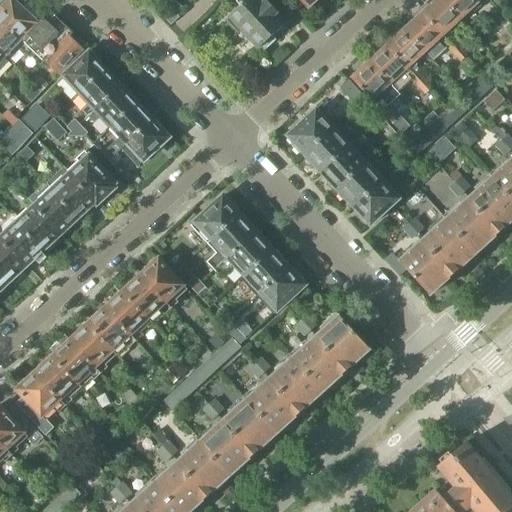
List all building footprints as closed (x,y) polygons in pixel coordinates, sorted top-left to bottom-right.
[(59,28),(44,15),(42,17),(23,0),(7,0),(0,8),(0,19),(25,45),(57,75),(81,50),(67,35),(69,33),(61,26),(59,28)] [(266,0),(236,0),(236,1),(239,5),(224,19),(238,34),(242,30),(259,48),(260,47),(264,50),(274,40),(272,36),(285,25),(274,14),(277,12),(266,0)] [(317,0),(299,0),(307,9),(317,0)] [(439,0),(436,0),(422,13),(447,40),(449,39),(445,34),(462,18),(455,10),(454,10),(451,8),(450,9),(447,6),(446,7),(439,0)] [(481,0),(439,0),(446,7),(447,6),(450,9),(451,8),(454,10),(455,10),(462,18),(481,0)] [(177,2),(173,2),(169,6),(176,13),(182,7),(177,2)] [(447,40),(422,13),(406,28),(414,37),(413,37),(416,40),(414,42),(417,45),(416,45),(424,54),(426,51),(434,61),(447,49),(443,44),(447,40)] [(0,50),(7,57),(10,60),(25,45),(0,19),(0,50)] [(406,28),(387,46),(408,69),(424,54),(416,45),(417,45),(414,42),(416,40),(413,37),(414,37),(406,28)] [(451,54),(460,46),(451,37),(449,39),(447,40),(443,44),(447,49),(451,54)] [(408,69),(387,46),(368,63),(376,72),(377,71),(379,73),(381,72),(384,75),(384,74),(392,83),(391,84),(397,91),(411,79),(408,76),(412,73),(408,69)] [(468,55),(460,46),(451,54),(460,63),(468,55)] [(79,95),(106,70),(105,69),(105,66),(100,60),(96,60),(89,52),(82,59),(82,60),(63,78),(79,95)] [(376,72),(368,63),(351,79),(372,102),(379,95),(381,97),(373,104),(392,125),(400,118),(389,105),(400,95),(397,91),(391,84),(392,83),(384,74),(384,75),(381,72),(379,73),(377,71),(376,72)] [(416,69),(412,72),(412,73),(408,76),(411,79),(417,86),(425,79),(416,69)] [(88,118),(121,87),(115,80),(115,77),(110,71),(106,71),(106,70),(79,95),(88,105),(82,110),(88,118)] [(42,90),(49,84),(38,74),(32,80),(42,90)] [(495,85),(486,74),(481,79),(479,80),(489,90),(495,85)] [(425,79),(417,86),(425,95),(433,87),(425,79)] [(340,88),(356,106),(365,98),(349,80),(340,88)] [(489,90),(479,80),(476,83),(473,85),(483,96),(489,90)] [(483,96),(473,85),(471,88),(467,91),(477,102),(483,96)] [(41,92),(35,87),(25,96),(31,102),(41,92)] [(110,129),(137,104),(136,103),(136,99),(131,94),(127,94),(121,87),(88,118),(94,123),(100,118),(110,129)] [(55,97),(49,92),(48,91),(40,100),(46,106),(55,97)] [(477,102),(467,91),(466,92),(461,97),(470,107),(477,102)] [(496,91),(484,102),(492,111),(505,100),(496,91)] [(470,107),(461,97),(456,101),(454,102),(464,113),(470,107)] [(464,113),(454,102),(451,106),(448,108),(458,119),(464,113)] [(36,104),(34,106),(22,119),(35,132),(50,117),(36,104)] [(137,104),(110,129),(118,138),(101,153),(108,161),(116,154),(125,145),(143,128),(151,120),(137,104)] [(482,107),(477,111),(480,115),(485,110),(482,107)] [(458,119),(448,108),(446,110),(442,114),(452,124),(458,119)] [(305,154),(335,127),(318,109),(289,136),(296,144),(296,148),(301,153),(304,153),(305,154)] [(374,122),(381,115),(376,109),(368,116),(374,122)] [(1,115),(11,124),(15,119),(6,110),(1,115)] [(433,112),(425,120),(429,125),(431,124),(436,119),(438,117),(433,112)] [(452,124),(442,114),(441,115),(438,117),(436,119),(445,130),(452,124)] [(389,122),(381,115),(374,122),(381,129),(389,122)] [(44,127),(45,128),(57,142),(67,133),(53,118),(44,127)] [(7,130),(22,145),(33,134),(18,119),(7,130)] [(75,119),(67,127),(71,132),(68,135),(69,136),(84,137),(88,133),(75,119)] [(445,130),(436,119),(431,124),(429,125),(439,136),(445,130)] [(143,128),(125,145),(134,155),(131,158),(137,165),(167,137),(151,120),(143,128)] [(462,123),(454,131),(462,139),(467,134),(467,128),(462,123)] [(439,136),(429,125),(426,129),(423,131),(433,141),(439,136)] [(495,126),(491,130),(501,140),(507,135),(501,128),(495,126)] [(351,145),(350,144),(335,127),(305,154),(306,156),(306,159),(311,164),(315,165),(322,172),(351,145)] [(22,145),(7,130),(4,133),(0,137),(0,143),(12,156),(22,145)] [(433,141),(423,131),(421,133),(417,136),(417,137),(427,147),(433,141)] [(361,133),(350,144),(351,145),(322,172),(328,179),(328,183),(333,188),(337,188),(338,190),(368,162),(358,152),(369,142),(361,133)] [(511,149),(511,139),(507,134),(507,135),(501,140),(510,151),(511,149)] [(427,147),(417,137),(416,138),(410,142),(412,144),(417,149),(420,153),(427,147)] [(440,164),(456,149),(446,138),(429,152),(440,164)] [(510,151),(501,140),(494,146),(504,157),(510,151)] [(415,150),(410,145),(409,146),(407,144),(400,150),(407,158),(415,150)] [(35,155),(28,147),(20,155),(27,162),(35,155)] [(419,154),(415,150),(407,158),(413,165),(420,158),(417,155),(419,154)] [(82,165),(71,174),(95,201),(97,203),(114,188),(112,186),(114,184),(85,153),(77,160),(82,165)] [(121,159),(116,154),(108,161),(113,166),(121,159)] [(511,161),(493,179),(511,199),(511,161)] [(354,207),(384,180),(368,162),(338,190),(339,191),(339,194),(344,200),(347,200),(354,207)] [(456,168),(449,175),(454,182),(455,182),(461,176),(462,175),(456,168)] [(95,201),(71,174),(54,191),(78,217),(80,216),(83,216),(89,211),(89,208),(95,201)] [(470,186),(461,176),(455,182),(454,182),(464,192),(470,186)] [(19,189),(24,184),(18,179),(13,184),(19,189)] [(511,199),(493,179),(449,218),(479,252),(511,222),(511,199)] [(400,197),(384,180),(354,207),(361,215),(361,218),(366,223),(369,223),(371,225),(400,197)] [(464,192),(454,182),(448,188),(457,198),(464,192)] [(78,217),(54,191),(36,207),(61,234),(68,227),(72,227),(77,222),(77,218),(78,217)] [(209,243),(240,215),(239,213),(239,210),(234,204),(231,204),(223,197),(192,225),(209,243)] [(61,234),(36,207),(18,223),(43,250),(44,249),(48,249),(54,244),(53,240),(61,234)] [(213,272),(256,232),(249,225),(249,221),(245,216),(241,216),(240,215),(209,243),(218,253),(206,264),(213,272)] [(479,252),(449,218),(400,262),(431,296),(479,252)] [(424,228),(415,218),(408,224),(418,234),(424,228)] [(43,250),(18,223),(1,240),(25,266),(33,259),(36,260),(42,255),(41,251),(43,250)] [(408,224),(402,230),(411,240),(418,234),(408,224)] [(242,278),(273,250),(271,248),(271,245),(267,240),(263,240),(256,232),(213,272),(220,279),(233,269),(242,278)] [(25,266),(1,240),(0,240),(0,274),(8,282),(9,281),(13,282),(18,277),(18,273),(25,266)] [(258,296),(289,267),(282,260),(282,257),(277,251),(274,251),(273,250),(242,278),(258,296)] [(187,290),(159,259),(157,261),(154,261),(148,266),(148,269),(141,276),(172,309),(179,302),(177,300),(187,290)] [(179,259),(171,267),(176,272),(185,265),(179,259)] [(275,314),(306,285),(304,284),(304,280),(299,275),(296,275),(289,267),(258,296),(275,314)] [(172,309),(141,276),(134,282),(131,282),(126,287),(126,290),(124,292),(152,323),(162,313),(164,315),(172,309)] [(192,290),(201,282),(195,276),(187,284),(192,290)] [(206,288),(201,282),(192,290),(198,296),(206,288)] [(152,323),(124,292),(122,294),(118,294),(113,299),(113,302),(106,308),(136,341),(143,335),(141,333),(152,323)] [(136,341),(106,308),(99,315),(95,315),(90,320),(90,323),(88,325),(117,355),(127,346),(129,348),(136,341)] [(230,321),(234,318),(225,309),(217,317),(225,326),(230,321)] [(340,317),(294,359),(325,391),(371,350),(340,317)] [(318,326),(310,317),(303,322),(312,332),(318,326)] [(246,338),(230,321),(225,326),(223,327),(239,345),(246,338)] [(312,332),(303,322),(297,328),(305,338),(312,332)] [(117,355),(88,325),(87,326),(83,326),(78,331),(78,334),(71,341),(101,374),(107,368),(106,365),(117,355)] [(225,343),(227,341),(219,332),(209,341),(217,350),(220,348),(225,343)] [(237,346),(230,339),(225,343),(235,353),(240,349),(237,346)] [(101,374),(71,341),(64,347),(60,347),(55,352),(55,355),(53,357),(81,388),(92,378),(94,380),(101,374)] [(199,359),(210,350),(204,343),(193,352),(199,359)] [(235,353),(225,343),(220,348),(230,358),(235,353)] [(230,358),(220,348),(217,350),(215,352),(225,362),(230,358)] [(225,362),(215,352),(210,357),(220,367),(225,362)] [(81,388),(53,357),(51,359),(48,359),(43,364),(42,367),(35,373),(66,406),(72,400),(70,398),(81,388)] [(220,367),(210,357),(205,361),(215,371),(220,367)] [(274,367),(265,357),(259,363),(267,373),(274,367)] [(325,391),(294,359),(247,401),(278,434),(325,391)] [(215,371),(205,361),(200,366),(210,376),(215,371)] [(267,373),(259,363),(252,369),(261,378),(267,373)] [(164,373),(174,384),(181,377),(171,366),(164,373)] [(210,376),(200,366),(195,370),(205,380),(210,376)] [(205,380),(195,370),(190,375),(200,385),(205,380)] [(66,406),(35,373),(28,380),(25,380),(20,384),(20,388),(17,390),(24,397),(17,404),(45,435),(54,428),(46,420),(56,410),(59,413),(66,406)] [(200,385),(190,375),(185,379),(195,390),(200,385)] [(195,390),(185,379),(180,384),(190,394),(195,390)] [(168,390),(161,381),(149,390),(156,399),(168,390)] [(190,394),(180,384),(175,388),(185,399),(190,394)] [(185,399),(175,388),(170,393),(180,403),(185,399)] [(122,396),(138,414),(146,406),(139,400),(129,389),(122,396)] [(180,403),(170,393),(166,397),(165,398),(175,408),(180,403)] [(227,409),(218,399),(212,405),(220,415),(227,409)] [(278,434),(247,401),(201,443),(232,475),(278,434)] [(220,415),(212,405),(205,411),(214,421),(220,415)] [(43,438),(14,406),(7,414),(0,406),(0,442),(12,456),(19,449),(17,447),(26,438),(34,446),(43,438)] [(130,423),(120,413),(112,421),(122,431),(130,423)] [(91,434),(103,447),(111,440),(99,427),(91,434)] [(103,447),(91,434),(85,440),(97,453),(103,447)] [(180,450),(171,441),(165,446),(173,456),(180,450)] [(411,511),(412,511),(511,511),(511,493),(465,441),(439,464),(458,486),(445,497),(436,488),(411,511)] [(12,456),(0,442),(0,462),(3,460),(5,462),(12,456)] [(201,443),(154,485),(180,511),(191,511),(232,475),(201,443)] [(173,456),(165,446),(158,452),(167,462),(173,456)] [(118,480),(113,484),(117,489),(122,484),(118,480)] [(40,487),(49,496),(53,492),(45,483),(40,487)] [(131,492),(124,483),(122,484),(117,489),(126,499),(132,493),(131,492)] [(80,495),(71,485),(65,490),(75,500),(80,495)] [(180,511),(154,485),(124,511),(180,511)] [(49,496),(40,487),(36,491),(44,500),(49,496)] [(126,499),(117,489),(110,495),(119,504),(126,499)] [(75,500),(65,490),(59,495),(69,505),(75,500)] [(69,505),(59,495),(54,500),(63,511),(69,505)] [(61,511),(63,511),(54,500),(48,505),(53,511),(61,511)]
